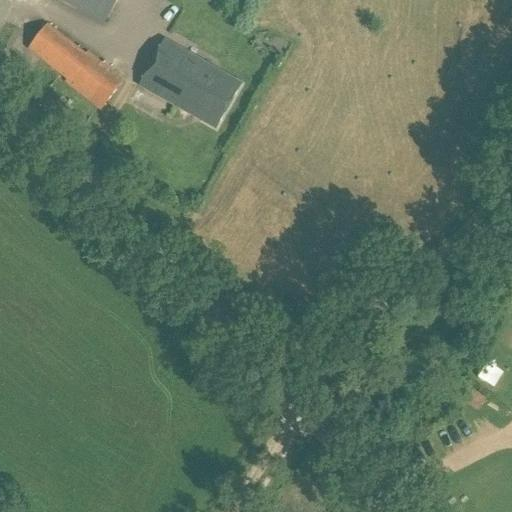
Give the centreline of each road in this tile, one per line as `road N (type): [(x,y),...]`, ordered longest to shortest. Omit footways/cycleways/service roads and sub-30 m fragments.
road 1 (unclassified): [(395,511),(63,149),(0,93)]
road 2 (track): [(372,307),(469,234),(511,180)]
road 3 (track): [(299,409),(372,307)]
road 4 (track): [(232,511),(299,409)]
